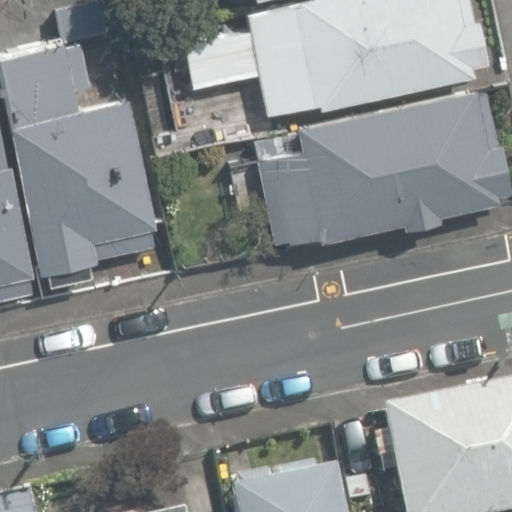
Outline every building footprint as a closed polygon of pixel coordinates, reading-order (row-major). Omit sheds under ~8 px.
[(256,71),(264,109),(265,109),(286,104),(287,106),(317,100),(317,101),(471,72),(469,61),(482,58),(474,16),(469,17),(465,0),(293,0),(294,1),(264,7),(264,8),(244,11),(247,25),(182,38),(191,84),(256,71)] [(61,37),(82,33),(76,1),(55,5),(61,37)] [(45,267),(48,282),(91,273),(88,257),(152,242),(148,224),(154,223),(125,94),(76,106),(71,107),(66,87),(72,85),(88,81),(79,40),(76,40),(62,43),(61,37),(0,51),(0,74),(10,119),(3,120),(37,269),(45,267)] [(254,155),(272,238),(315,229),(316,237),(399,219),(400,225),(436,217),(435,212),(496,199),(495,192),(507,189),(497,141),(494,141),(483,88),(474,90),(473,90),(472,84),(292,122),(297,144),(287,146),(283,129),(253,136),(257,154),(254,155)] [(0,294),(30,288),(26,273),(32,272),(7,159),(1,160),(0,153),(0,294)] [(389,454),(401,511),(507,511),(511,511),(511,379),(379,407),(384,432),(370,434),(375,457),(389,454)] [(334,511),(326,473),(312,476),(310,464),(270,473),(271,482),(271,484),(262,486),(260,476),(229,483),(231,492),(224,493),(227,511),(334,511)] [(0,492),(0,511),(32,511),(27,487),(0,492)]
